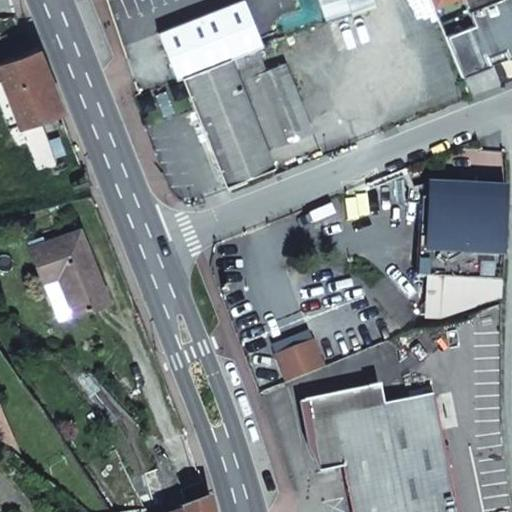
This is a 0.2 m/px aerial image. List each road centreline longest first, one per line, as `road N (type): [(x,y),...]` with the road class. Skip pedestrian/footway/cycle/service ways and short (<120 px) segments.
road 1 (residential): [(511,101),(155,253)]
road 2 (secondary): [(54,0),(155,253)]
road 3 (secondary): [(155,253),(240,511)]
road 4 (unknown): [(188,137),(284,336)]
road 5 (unknown): [(368,160),(341,74),(345,56),(379,25),(376,0)]
road 6 (unknown): [(79,63),(221,0)]
